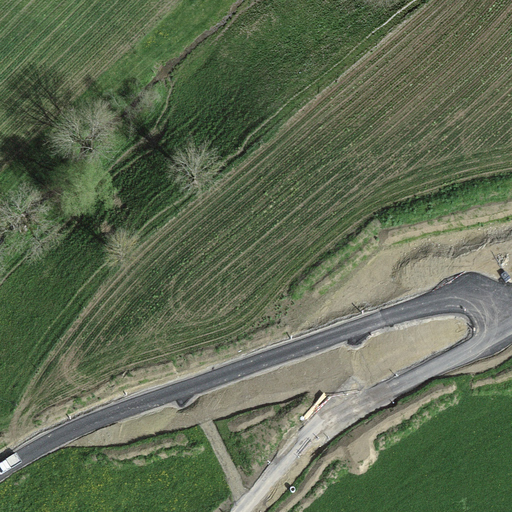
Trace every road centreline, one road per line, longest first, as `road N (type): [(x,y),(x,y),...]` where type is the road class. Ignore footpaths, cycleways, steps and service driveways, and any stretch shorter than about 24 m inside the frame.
road 1 (unclassified): [(510,321),(485,302),(452,298),(66,433),(0,469)]
road 2 (unclassified): [(240,511),(327,422),(484,344),(510,321)]
